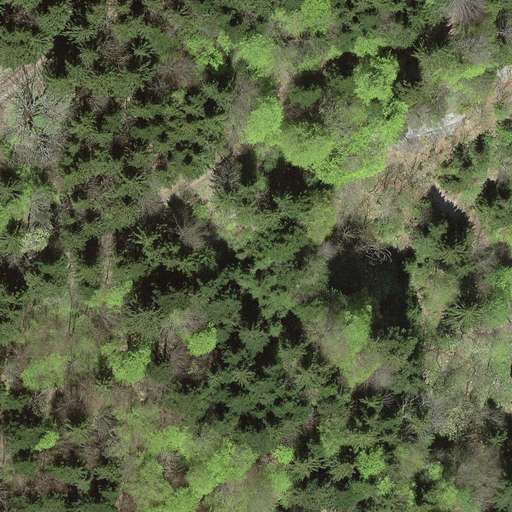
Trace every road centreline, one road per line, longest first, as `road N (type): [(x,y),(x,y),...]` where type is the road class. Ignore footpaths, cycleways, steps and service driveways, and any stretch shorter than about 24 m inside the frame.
road 1 (track): [(449,0),(418,37),(311,65),(268,129),(126,225),(13,263),(0,277)]
road 2 (track): [(0,100),(39,63),(69,0)]
